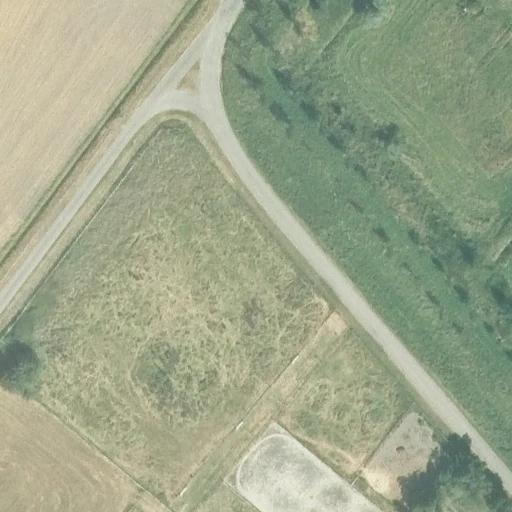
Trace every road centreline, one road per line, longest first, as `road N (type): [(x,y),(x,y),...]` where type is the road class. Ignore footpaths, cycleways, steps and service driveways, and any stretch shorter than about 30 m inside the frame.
road 1 (unclassified): [(511,503),(209,119)]
road 2 (unclassified): [(0,302),(152,100)]
